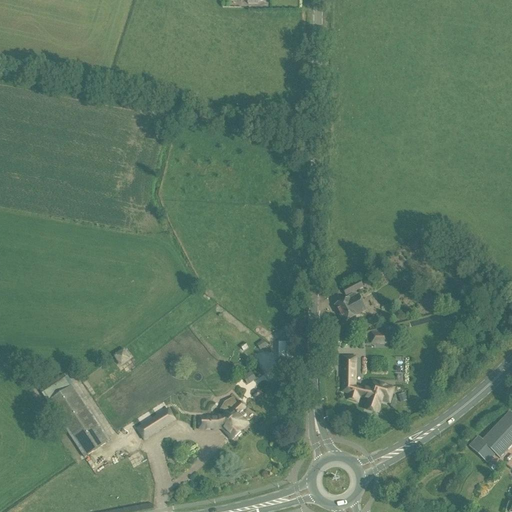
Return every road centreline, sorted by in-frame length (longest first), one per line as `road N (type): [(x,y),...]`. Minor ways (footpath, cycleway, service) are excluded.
road 1 (tertiary): [(326,463),(312,393),(318,0)]
road 2 (primary): [(355,474),(444,424),(511,361)]
